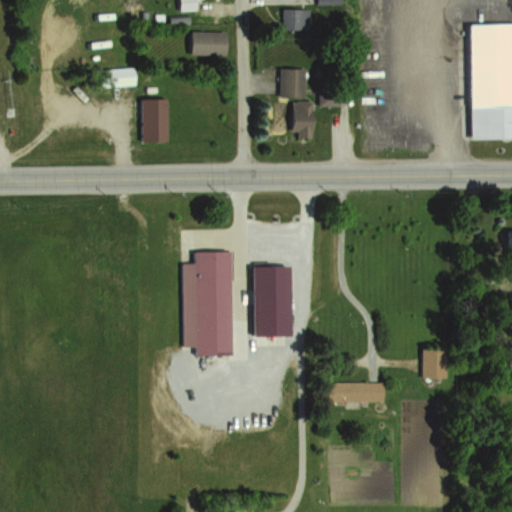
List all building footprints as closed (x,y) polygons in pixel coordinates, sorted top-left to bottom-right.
[(179,0),(179,11),(196,11),(196,0),(179,0)] [(285,30),(309,30),(309,9),(285,9),(285,30)] [(467,18),(511,17),(511,132),(470,133),(467,18)] [(227,31),(191,31),(191,56),(227,56),(227,31)] [(136,86),(136,68),(109,68),(109,86),(136,86)] [(307,69),(281,69),(281,97),(307,97),(307,69)] [(341,92),(318,92),(318,106),(340,107),(341,92)] [(143,141),(168,141),(168,99),(143,99),(143,141)] [(315,137),(315,102),(293,102),(293,137),(315,137)] [(151,228),(151,235),(141,235),(141,249),(167,249),(167,228),(151,228)] [(192,344),(181,344),(179,261),(190,261),(190,250),(225,250),(227,352),(192,352),(192,344)] [(285,332),(248,333),(247,265),(284,264),(285,332)] [(422,349),(422,379),(447,379),(447,349),(422,349)] [(385,382),(329,382),(329,402),(385,402),(385,382)]
